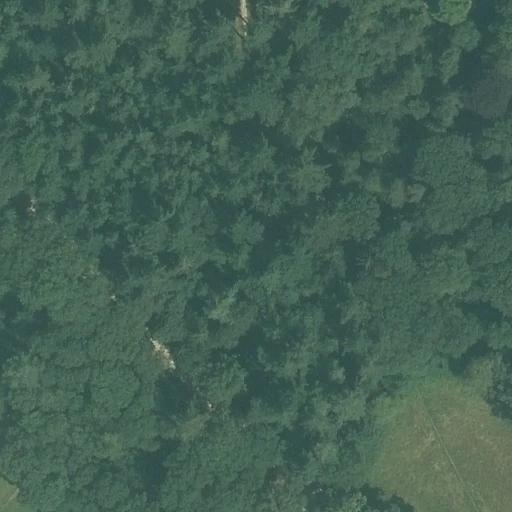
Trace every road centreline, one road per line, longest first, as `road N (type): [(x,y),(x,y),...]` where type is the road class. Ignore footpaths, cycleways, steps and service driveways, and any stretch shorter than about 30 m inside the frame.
road 1 (track): [(0,176),(167,366),(309,502)]
road 2 (unknown): [(195,415),(116,511)]
